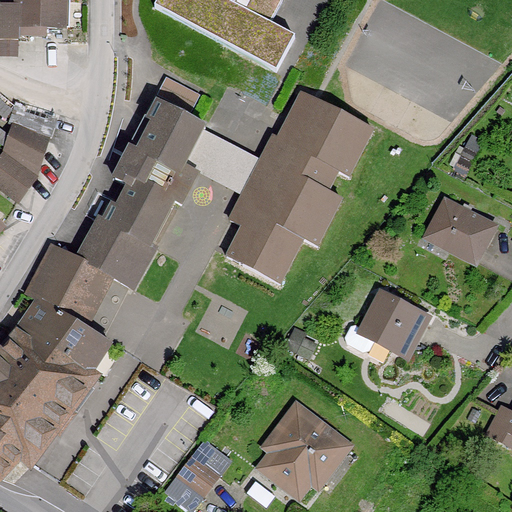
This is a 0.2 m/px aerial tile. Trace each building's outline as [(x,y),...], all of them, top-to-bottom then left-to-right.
[(63,0),(0,0),(0,40),(18,41),(18,33),(35,33),(35,35),(44,35),(44,28),(62,29),(63,0)] [(283,0),(158,0),(154,8),(276,73),(295,39),(270,26),(283,0)] [(273,137),(230,221),(246,229),(231,258),(227,257),(226,258),(280,286),(281,284),(278,283),(300,239),(317,248),(318,247),(315,245),(338,201),(341,203),(342,201),(324,192),(335,172),(349,179),(350,177),(346,176),(369,132),(372,134),(373,132),(317,103),(301,95),(300,96),(304,98),(281,142),(273,137)] [(100,219),(99,219),(76,261),(54,249),(29,297),(83,327),(108,280),(133,292),(157,249),(149,245),(172,201),(181,206),(197,175),(181,168),(201,129),(205,131),(205,130),(153,102),(128,150),(130,151),(114,180),(130,188),(119,210),(108,205),(100,219)] [(5,152),(37,175),(53,125),(25,115),(27,109),(16,105),(9,125),(14,126),(5,152)] [(476,155),(465,150),(458,163),(469,169),(476,155)] [(12,160),(0,176),(0,188),(19,202),(36,178),(12,160)] [(445,202),(427,237),(447,248),(446,250),(475,266),(495,228),(469,215),(474,206),(465,201),(460,210),(445,202)] [(351,328),(345,340),(347,346),(363,354),(369,352),(375,341),(406,358),(426,320),(382,296),(364,331),(355,327),(351,328)] [(83,327),(29,297),(28,298),(37,304),(16,335),(11,332),(10,333),(15,337),(61,365),(67,359),(91,375),(111,345),(103,340),(92,333),(83,327)] [(306,336),(296,330),(286,348),(309,359),(316,346),(304,340),(306,336)] [(15,337),(10,333),(9,335),(14,339),(0,355),(0,479),(20,458),(30,468),(56,432),(60,435),(73,416),(70,414),(96,379),(91,375),(67,359),(61,365),(15,337)] [(346,448),(297,410),(268,448),(275,453),(263,469),(298,496),(311,480),(318,486),(346,448)] [(511,419),(500,413),(488,436),(507,447),(511,438),(511,419)] [(204,444),(167,492),(192,511),(228,463),(204,444)]
